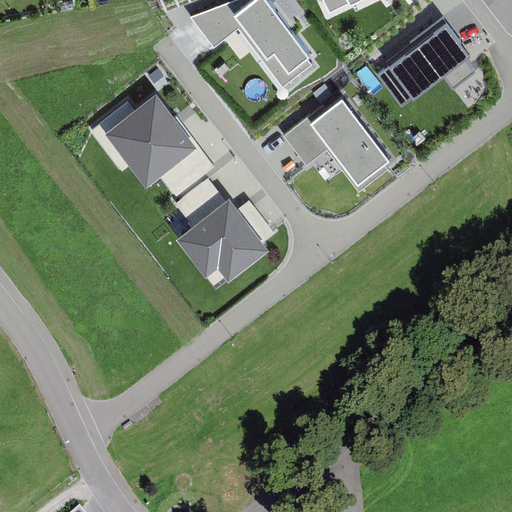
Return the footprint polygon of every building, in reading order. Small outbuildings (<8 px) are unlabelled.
[(240,0),(231,0),(191,15),(214,45),(243,22),(267,53),(275,47),(290,65),(296,61),(303,69),(313,61),(308,54),(311,52),(270,0),(249,0),(244,5),(240,0)] [(471,51),(444,16),(411,41),(414,46),(379,73),(389,86),(401,77),(415,95),(442,73),(453,87),(476,69),(466,56),(471,51)] [(310,114),(284,134),(304,160),(327,142),(358,180),(366,174),(371,181),(389,167),(384,160),(390,155),(343,95),(313,118),(310,114)] [(128,102),(93,129),(101,140),(112,132),(147,178),(159,169),(177,192),(203,172),(184,148),(190,143),(155,98),(136,113),(128,102)] [(223,208),(204,183),(178,203),(196,227),(183,237),(207,268),(220,258),(230,271),(263,245),(260,240),(273,230),(255,207),(241,218),(230,203),(223,208)]
